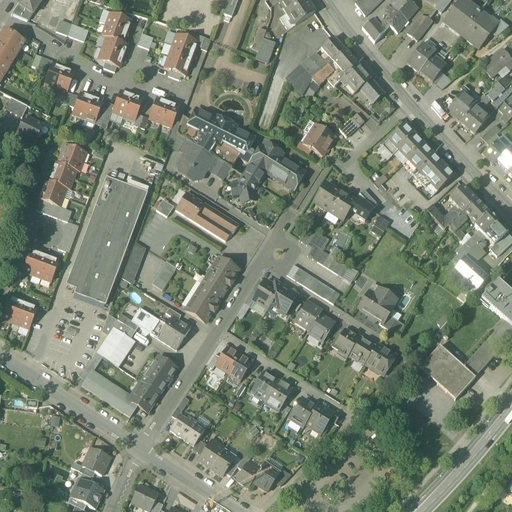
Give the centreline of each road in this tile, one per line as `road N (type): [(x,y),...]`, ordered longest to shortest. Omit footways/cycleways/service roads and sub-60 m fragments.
road 1 (residential): [(137,445),(287,217)]
road 2 (residential): [(409,105),(344,169),(409,230)]
road 3 (residential): [(0,359),(137,445)]
road 4 (secondary): [(409,105),(511,215)]
road 5 (residential): [(2,19),(126,89)]
road 6 (secondary): [(511,408),(417,511)]
road 7 (secondary): [(326,0),(409,105)]
road 8 (residential): [(137,445),(238,511)]
